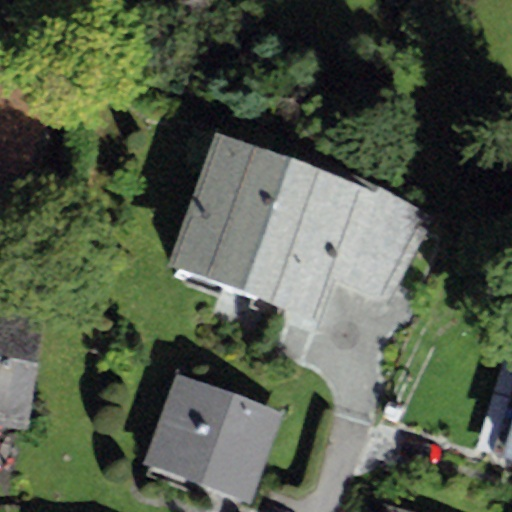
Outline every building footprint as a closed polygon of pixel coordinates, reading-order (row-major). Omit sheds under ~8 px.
[(102,0),(142,44),(188,0),(102,0)] [(0,232),(1,233),(48,110),(0,91),(0,232)] [(216,132),(166,265),(318,319),(334,282),(383,300),(421,210),(377,184),(374,190),(216,132)] [(44,298),(0,291),(0,423),(25,427),(44,298)] [(175,373),(142,463),(249,502),(281,411),(175,373)] [(511,415),(499,455),(511,458),(511,415)] [(418,511),(386,503),(383,511),(418,511)]
